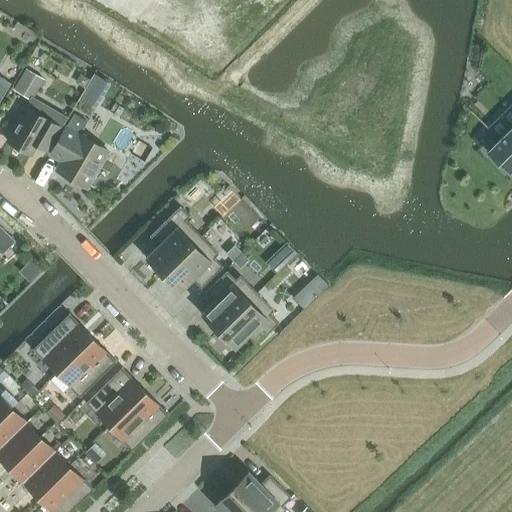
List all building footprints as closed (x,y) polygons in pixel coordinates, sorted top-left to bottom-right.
[(196,0),(188,9),(222,43),(238,27),(248,37),(267,18),(249,0),(196,0)] [(32,100),(33,100),(33,99),(45,79),(27,69),(15,90),(32,100)] [(98,71),(87,87),(100,95),(110,80),(98,71)] [(0,102),(11,83),(0,76),(0,102)] [(87,91),(82,99),(92,106),(97,97),(87,91)] [(32,100),(8,141),(31,154),(37,145),(48,151),(67,119),(33,99),(33,100),(32,100)] [(511,106),(511,125),(498,138),(487,150),(510,174),(511,172),(511,103),(510,105),(511,106)] [(61,138),(50,155),(62,163),(58,170),(63,173),(87,187),(109,151),(80,134),(88,121),(75,114),(61,138)] [(134,116),(121,127),(129,137),(142,126),(134,116)] [(148,257),(165,273),(202,237),(186,220),(191,216),(181,206),(150,236),(159,245),(146,257),(147,258),(148,257)] [(0,251),(2,254),(16,241),(0,225),(0,251)] [(202,237),(165,273),(181,289),(179,291),(180,292),(193,279),(202,288),(224,266),(215,257),(219,254),(202,237)] [(296,253),(287,243),(267,263),(276,272),(296,253)] [(234,246),(226,254),(233,261),(241,253),(234,246)] [(241,253),(233,261),(240,268),(249,260),(241,253)] [(236,280),(228,271),(206,292),(214,301),(201,314),(202,315),(204,313),(220,329),(257,293),(241,276),(236,280)] [(274,310),(257,293),(220,329),(236,346),(234,347),(235,348),(248,336),(257,344),(279,323),(270,314),(274,310)] [(61,369),(93,338),(70,315),(71,314),(70,313),(34,349),(44,360),(48,356),(61,369)] [(116,360),(115,361),(93,338),(61,369),(74,382),(70,386),(80,397),(117,361),(116,360)] [(0,365),(0,379),(1,381),(8,374),(0,365)] [(113,423),(145,392),(123,369),(124,368),(123,367),(86,403),(97,414),(101,410),(113,423)] [(27,379),(21,385),(32,396),(38,391),(27,379)] [(0,392),(0,419),(10,410),(0,400),(0,394),(1,394),(0,392)] [(168,415),(145,392),(113,423),(126,436),(122,440),(133,450),(170,415),(169,414),(168,415)] [(55,404),(47,412),(58,423),(66,415),(55,404)] [(10,410),(0,419),(0,448),(28,421),(24,417),(20,421),(10,410)] [(0,457),(10,467),(38,439),(28,429),(32,425),(28,421),(0,448),(0,457)] [(38,439),(10,467),(23,481),(22,482),(23,483),(56,450),(52,446),(48,449),(38,439)] [(56,450),(23,483),(24,484),(25,483),(39,497),(67,469),(57,458),(61,455),(56,450)] [(85,452),(80,456),(86,462),(91,458),(85,452)] [(67,469),(39,497),(53,511),(70,511),(94,489),(83,478),(80,482),(67,469)] [(233,489),(255,511),(283,511),(287,510),(283,505),(292,497),(270,475),(261,483),(249,471),(248,471),(249,473),(233,489)] [(255,511),(233,489),(216,505),(215,504),(214,505),(221,511),(255,511)]
